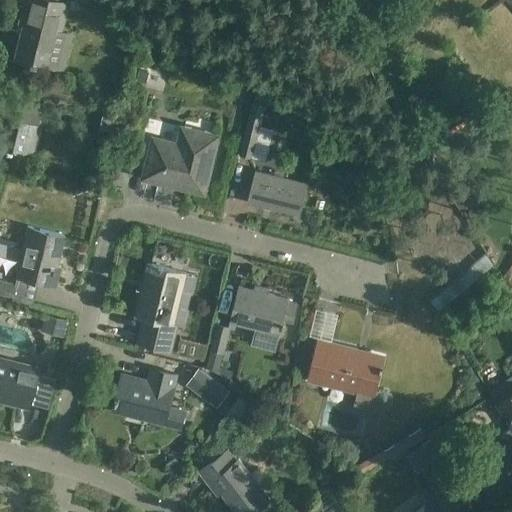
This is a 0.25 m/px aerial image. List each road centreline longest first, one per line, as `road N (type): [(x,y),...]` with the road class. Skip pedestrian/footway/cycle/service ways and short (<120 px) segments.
road 1 (residential): [(50,463),(108,240),(127,216),(142,213),(317,257),(359,278)]
road 2 (residential): [(160,511),(108,482),(50,463)]
